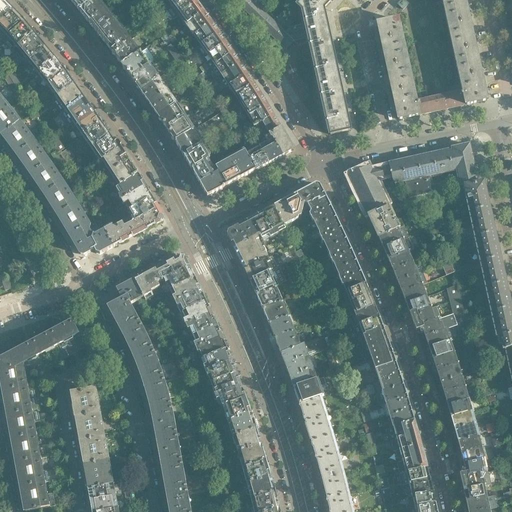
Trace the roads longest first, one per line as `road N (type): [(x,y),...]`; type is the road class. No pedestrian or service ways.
road 1 (residential): [(452,511),(414,367),(325,161)]
road 2 (tertiary): [(306,511),(267,355),(217,243),(196,229)]
road 3 (tertiary): [(185,233),(268,418),(296,511)]
road 4 (tertiary): [(25,0),(130,134),(185,233)]
road 5 (tertiary): [(196,229),(124,107),(41,0)]
road 6 (residential): [(218,0),(274,73),(325,161)]
road 7 (residential): [(113,350),(59,382),(81,511)]
road 8 (residential): [(155,511),(128,378),(113,350)]
road 9 (residential): [(378,0),(366,29),(387,144)]
road 10 (residential): [(78,284),(0,159)]
road 11 (residential): [(196,229),(325,161)]
road 12 (residential): [(387,144),(510,118)]
